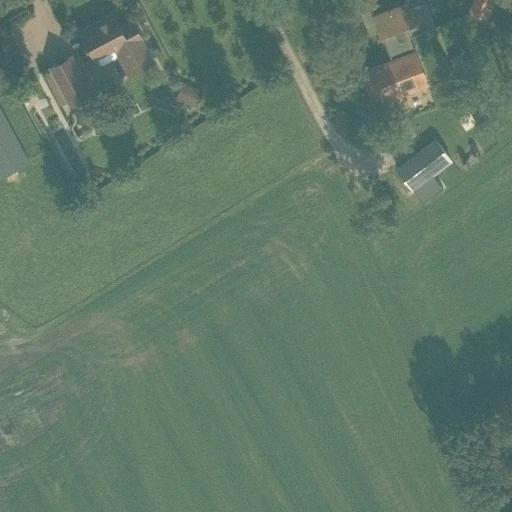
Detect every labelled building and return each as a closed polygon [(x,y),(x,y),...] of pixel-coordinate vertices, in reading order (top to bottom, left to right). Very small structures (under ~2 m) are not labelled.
[(427,82),(408,35),(434,26),(424,0),(407,7),(406,3),(372,16),(380,34),(381,34),(391,60),(362,71),(374,102),(427,82)] [(483,0),(472,0),(467,11),(485,20),(492,4),(483,0)] [(57,47),(42,14),(10,28),(26,62),(57,47)] [(77,30),(86,47),(88,46),(93,57),(94,56),(99,65),(118,55),(128,74),(153,61),(141,38),(141,37),(132,19),(120,26),(114,15),(91,27),(89,24),(77,30)] [(49,66),(69,105),(90,94),(70,55),(49,66)] [(0,176),(28,162),(0,109),(0,176)] [(432,140),(395,168),(410,188),(449,159),(434,139),(432,140)]
